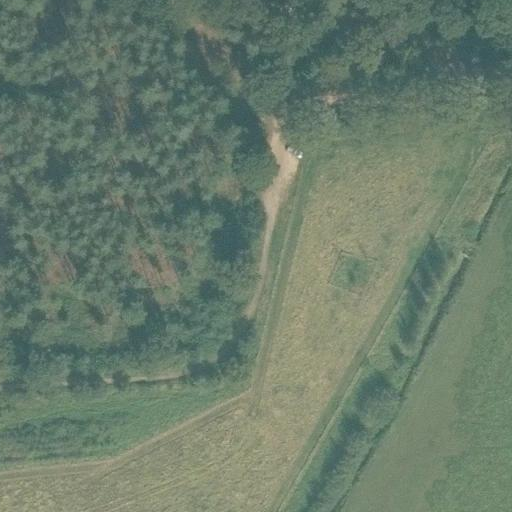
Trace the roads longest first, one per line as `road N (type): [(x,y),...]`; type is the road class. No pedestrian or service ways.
road 1 (track): [(0,376),(232,376),(290,109),(498,88)]
road 2 (track): [(293,0),(511,79)]
